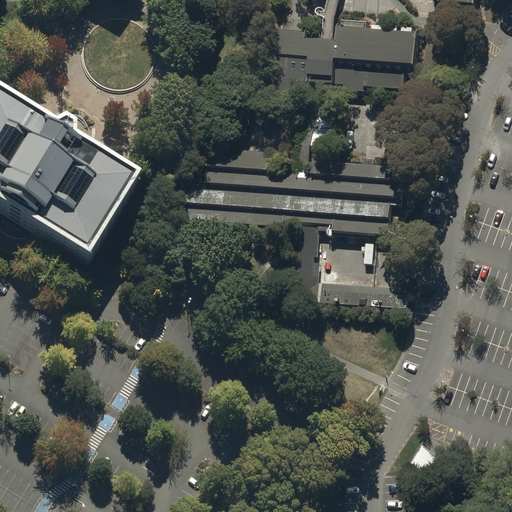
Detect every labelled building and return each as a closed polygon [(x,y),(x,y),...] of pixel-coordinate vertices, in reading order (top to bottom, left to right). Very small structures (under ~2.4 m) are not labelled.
[(438,0),(437,12),(478,14),(479,0),(438,0)] [(418,37),(337,30),(335,48),(331,48),(309,46),(309,36),(276,34),(273,77),(259,76),(257,100),(298,103),(299,87),(414,96),(418,37)] [(29,240),(31,238),(90,274),(140,193),(116,178),(81,155),(72,150),(72,139),(61,132),(51,138),(45,134),(0,106),(0,232),(2,235),(9,239),(14,241),(22,242),(25,242),(29,240)] [(330,237),(393,243),(400,172),(314,164),(312,187),(298,186),(300,163),(231,157),(190,153),(188,176),(184,225),(284,234),(285,224),(300,225),(331,228),(330,237)] [(430,450),(424,445),(404,476),(420,491),(448,466),(439,459),(430,450)]
